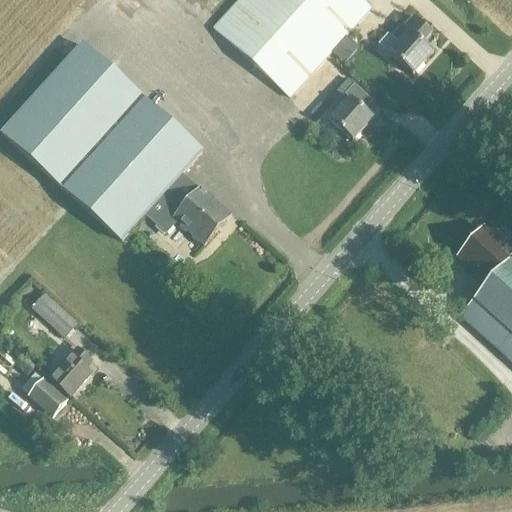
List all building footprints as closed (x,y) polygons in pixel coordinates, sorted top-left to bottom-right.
[(290,100),(370,11),(358,0),(242,0),(214,31),(290,100)] [(412,77),(434,55),(424,46),(433,37),(414,19),(412,20),(409,17),(401,25),(406,30),(405,31),(410,36),(390,57),(412,77)] [(333,53),(345,63),(360,46),(349,36),(333,53)] [(205,248),(232,218),(201,191),(200,192),(183,176),(203,154),(85,47),(4,136),(122,243),(146,217),(167,236),(177,224),(205,248)] [(353,143),(373,122),(364,113),(373,103),(354,86),(345,97),(350,101),(331,123),(353,143)] [(456,262),(487,289),(488,290),(461,320),(511,366),(511,257),(483,232),(456,262)] [(64,339),(77,326),(45,297),(33,310),(64,339)] [(28,376),(36,367),(24,357),(27,354),(20,347),(9,359),(28,376)] [(86,371),(92,364),(78,352),(73,358),(72,357),(50,382),(71,400),(92,376),(86,371)] [(53,420),(66,405),(36,377),(22,392),(53,420)]
